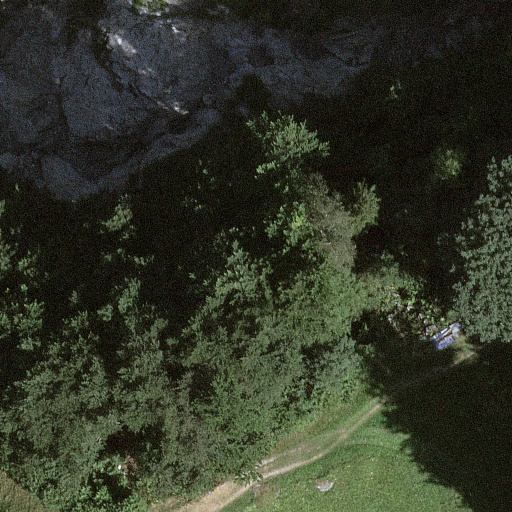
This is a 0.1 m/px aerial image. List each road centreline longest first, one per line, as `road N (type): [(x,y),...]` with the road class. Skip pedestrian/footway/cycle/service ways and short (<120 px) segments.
road 1 (track): [(466,463),(366,427),(511,315)]
road 2 (track): [(366,427),(271,465),(198,511)]
